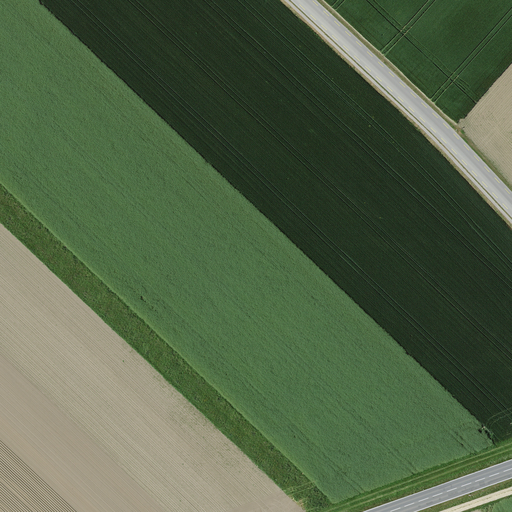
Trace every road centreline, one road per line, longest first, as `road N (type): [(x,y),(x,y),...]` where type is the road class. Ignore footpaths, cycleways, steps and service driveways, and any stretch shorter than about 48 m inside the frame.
road 1 (unclassified): [(302,0),(511,207)]
road 2 (tertiary): [(511,468),(388,511)]
